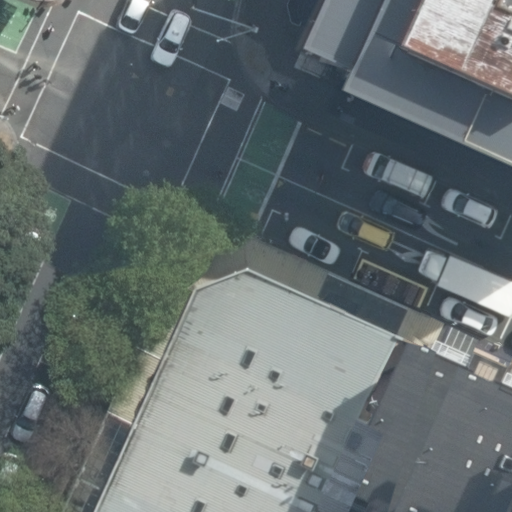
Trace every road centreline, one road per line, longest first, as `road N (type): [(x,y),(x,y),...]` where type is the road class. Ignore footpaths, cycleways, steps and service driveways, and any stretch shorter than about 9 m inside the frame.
road 1 (tertiary): [(511,274),(115,101)]
road 2 (secondary): [(115,101),(0,359)]
road 3 (tertiary): [(0,50),(115,101)]
